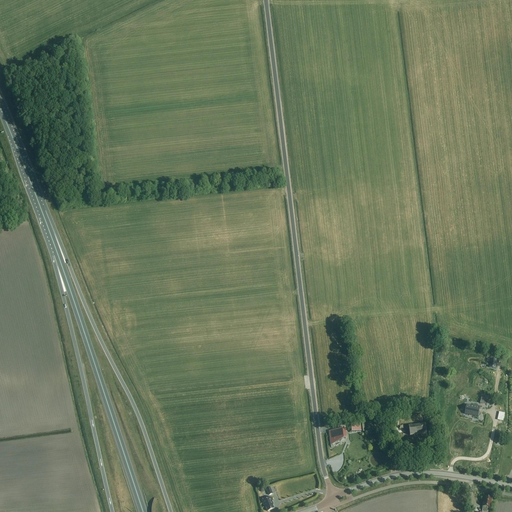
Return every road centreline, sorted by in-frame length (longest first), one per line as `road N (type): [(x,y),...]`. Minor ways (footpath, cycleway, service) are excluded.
road 1 (unclassified): [(332,498),(319,453),(265,0)]
road 2 (trunk): [(171,511),(143,427),(17,148)]
road 3 (trunk): [(143,511),(17,148)]
road 4 (trunk): [(17,148),(62,293),(112,511)]
road 5 (tertiary): [(511,486),(417,472),(332,498)]
